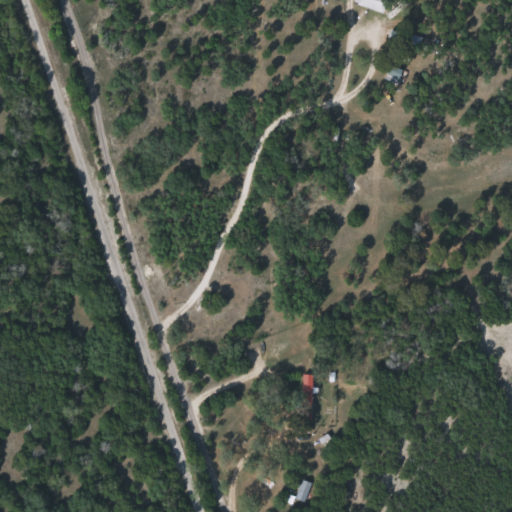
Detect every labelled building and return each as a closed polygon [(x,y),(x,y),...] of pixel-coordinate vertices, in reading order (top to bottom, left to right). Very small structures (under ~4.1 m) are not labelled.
[(383,0),(356,0),(355,5),(380,13),(383,0)] [(394,83),(399,70),(387,65),(382,78),(394,83)] [(298,402),(309,402),(310,375),(299,374),(298,402)] [(307,420),(307,411),(299,411),(299,420),(307,420)] [(293,499),(303,503),(309,483),(299,480),(293,499)]
